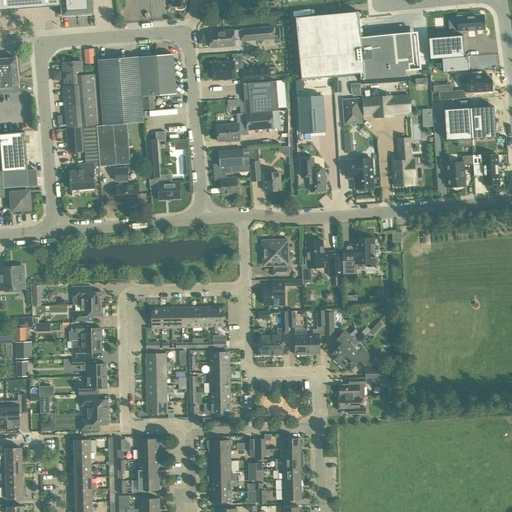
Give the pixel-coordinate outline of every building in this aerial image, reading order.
[(0,0),(0,9),(63,4),(64,16),(97,13),(95,0),(0,0)] [(309,15),(297,16),(303,78),(315,77),(359,73),(360,79),(407,76),(406,70),(422,68),(418,31),(362,37),(360,10),(309,15)] [(483,28),(482,14),(473,15),(473,12),(465,13),(465,16),(457,17),(457,26),(448,27),(448,31),(467,30),(467,31),(474,30),(474,29),(483,28)] [(273,27),(209,32),(210,48),(234,46),(233,39),(241,39),(242,42),(274,39),(273,27)] [(464,56),(462,35),(428,38),(430,59),(464,56)] [(94,61),(93,48),(85,49),(86,62),(94,61)] [(172,54),(140,57),(144,110),(154,109),(153,96),(175,94),(172,54)] [(268,67),(243,69),(241,54),(232,54),(232,62),(211,64),(213,80),(235,78),(234,76),(242,76),(243,84),(287,81),(286,74),(268,76),(268,67)] [(138,57),(98,60),(103,125),(143,122),(138,57)] [(467,57),(464,57),(441,59),(442,73),(468,70),(467,57)] [(15,58),(0,59),(0,93),(18,92),(15,58)] [(71,86),(63,87),(66,127),(99,125),(95,75),(82,76),(81,61),(63,63),(64,79),(70,79),(71,86)] [(491,86),(490,70),(469,72),(456,73),(457,80),(465,80),(466,88),(491,86)] [(280,128),(276,88),(287,88),(287,81),(243,84),(245,114),(247,131),(280,128)] [(351,84),(351,92),(360,91),(359,83),(351,84)] [(373,98),(363,99),(364,115),(374,114),(374,117),(392,116),(392,113),(410,112),(409,96),(391,97),(373,98)] [(359,99),(343,101),(344,124),(361,123),(359,99)] [(328,101),(304,103),(306,139),(330,137),(328,101)] [(495,137),(494,106),(469,108),(471,138),(495,137)] [(471,138),(469,108),(444,109),(446,140),(471,138)] [(237,115),(237,124),(216,126),(217,141),(229,140),(229,141),(240,140),(239,135),(248,135),(247,131),(245,114),(237,115)] [(127,124),(96,126),(96,127),(99,168),(99,167),(130,164),(127,124)] [(99,168),(96,127),(83,128),(86,164),(80,164),(81,170),(69,171),(71,193),(72,192),(72,190),(94,188),(94,191),(95,191),(94,178),(100,177),(99,168)] [(82,128),(66,129),(68,153),(84,152),(82,128)] [(0,133),(0,197),(4,197),(4,188),(29,186),(24,132),(0,133)] [(159,178),(158,159),(156,139),(146,140),(148,160),(149,178),(150,190),(158,189),(159,200),(180,198),(179,182),(170,183),(170,177),(159,178)] [(401,161),(392,162),(392,173),(393,173),(394,186),(412,185),(411,178),(414,178),(413,161),(411,161),(410,139),(397,139),(398,156),(401,156),(401,161)] [(249,165),(248,161),(248,150),(246,150),(246,149),(218,151),(219,167),(213,167),(214,181),(220,181),(220,179),(227,179),(226,173),(231,173),(231,166),(249,165)] [(258,149),(248,150),(248,161),(259,160),(258,149)] [(483,164),(473,165),(474,175),(483,174),(484,184),(499,183),(497,155),(482,156),(483,164)] [(308,159),(300,159),(301,177),(309,177),(310,192),(325,191),(324,169),(309,170),(308,159)] [(374,159),(346,161),(347,174),(354,174),(355,189),(358,189),(358,192),(366,191),(366,188),(376,187),(374,159)] [(259,161),(249,162),(250,182),(261,181),(259,161)] [(463,161),(446,162),(448,186),(464,185),(463,161)] [(127,168),(114,169),(115,181),(118,181),(119,186),(116,186),(117,203),(139,202),(137,184),(127,185),(127,180),(128,180),(127,168)] [(279,173),(263,174),(264,192),(280,190),(279,173)] [(227,179),(220,179),(220,181),(221,195),(237,194),(236,178),(227,179)] [(29,190),(10,192),(12,211),(31,210),(29,190)] [(355,244),(342,245),(344,273),(356,272),(355,263),(364,263),(364,265),(377,264),(376,256),(374,256),(373,237),(358,238),(358,241),(355,244)] [(307,250),(305,250),(306,265),(308,265),(308,267),(325,266),(325,262),(327,262),(328,277),(333,276),(334,286),(342,285),(340,250),(324,251),(324,240),(315,241),(315,239),(308,240),(308,241),(306,241),(307,250)] [(287,240),(262,241),(262,250),(263,250),(264,265),(274,265),(274,269),(272,269),(272,275),(289,275),(289,268),(287,268),(287,240)] [(3,272),(0,271),(0,285),(4,285),(4,290),(25,288),(23,266),(2,267),(3,272)] [(42,286),(33,286),(34,297),(42,297),(42,286)] [(81,286),(72,286),(72,297),(80,297),(81,304),(101,304),(101,301),(102,301),(102,292),(82,292),(81,286)] [(272,288),(263,288),(264,292),(263,294),(262,296),(263,298),(264,300),(264,304),(284,304),(284,286),(274,286),(272,288)] [(356,295),(344,296),(345,306),(357,305),(356,295)] [(369,304),(386,304),(386,296),(369,297),(369,304)] [(81,311),(73,312),(73,323),(75,323),(75,322),(92,322),(92,316),(103,316),(102,307),(101,307),(101,304),(81,304),(81,311)] [(223,306),(212,307),(213,327),(212,327),(212,332),(216,332),(216,326),(223,326),(223,319),(225,319),(225,313),(223,313),(223,306)] [(182,307),(171,308),(172,328),(182,327),(182,307)] [(192,307),(182,307),(182,327),(192,327),(192,307)] [(202,307),(192,307),(192,327),(202,327),(202,307)] [(212,307),(202,307),(202,327),(212,327),(213,327),(212,307)] [(151,315),(149,315),(149,321),(151,321),(151,328),(162,328),(161,308),(151,308),(151,315)] [(171,308),(161,308),(162,328),(172,328),(171,308)] [(333,313),(324,313),(324,326),(325,335),(333,334),(333,313)] [(75,322),(75,323),(76,333),(81,333),(81,340),(102,340),(101,328),(92,328),(92,322),(75,322)] [(381,322),(371,332),(376,338),(387,327),(381,322)] [(264,328),(258,328),(259,355),(271,355),(270,334),(264,334),(264,328)] [(282,333),(288,333),(288,328),(281,328),(277,328),(277,334),(270,334),(271,355),(283,355),(282,333)] [(22,329),(14,330),(14,342),(23,341),(22,329)] [(224,338),(232,338),(232,329),(224,329),(224,338)] [(14,330),(0,330),(0,342),(14,342),(14,330)] [(341,344),(331,354),(335,358),(334,359),(338,363),(353,348),(348,343),(352,338),(344,331),(336,339),(341,344)] [(306,334),(294,335),(295,354),(307,354),(306,334)] [(318,334),(306,334),(307,354),(319,354),(318,334)] [(76,358),(72,358),(84,358),(92,358),(92,352),(102,352),(102,340),(81,340),(72,340),(72,348),(76,348),(76,358)] [(353,348),(338,363),(343,368),(344,366),(348,370),(358,360),(362,364),(371,356),(363,348),(358,352),(353,348)] [(229,351),(209,352),(209,362),(229,362),(229,351)] [(166,353),(146,353),(146,366),(173,365),(173,361),(166,361),(166,353)] [(84,358),(72,358),(72,365),(81,365),(81,370),(86,370),(86,376),(106,376),(106,364),(86,364),(84,364),(84,358)] [(16,369),(16,376),(27,375),(27,369),(27,361),(16,362),(16,369)] [(229,362),(209,362),(209,372),(229,372),(229,362)] [(173,365),(146,366),(146,378),(166,377),(166,369),(173,369),(173,365)] [(388,369),(365,369),(365,377),(388,377),(388,369)] [(229,372),(209,372),(210,383),(230,382),(229,372)] [(87,382),(79,383),(79,394),(85,394),(85,388),(107,388),(106,376),(86,376),(87,382)] [(166,377),(146,378),(146,390),(174,389),(174,385),(166,385),(166,377)] [(348,384),(339,384),(339,396),(359,396),(359,384),(364,384),(364,378),(348,378),(348,384)] [(230,382),(210,383),(210,393),(230,392),(230,382)] [(199,383),(198,383),(190,383),(190,403),(195,403),(195,399),(200,399),(200,395),(199,394),(195,394),(195,387),(199,387),(199,383)] [(174,389),(146,390),(147,401),(167,401),(166,393),(174,393),(174,389)] [(27,411),(26,392),(17,392),(17,398),(6,398),(7,423),(8,423),(8,425),(16,425),(16,423),(19,423),(18,411),(27,411)] [(230,392),(210,393),(210,403),(230,402),(230,392)] [(98,394),(79,394),(79,405),(87,405),(87,412),(107,412),(107,400),(98,400),(98,394)] [(359,396),(339,396),(339,408),(349,408),(349,414),(365,414),(365,407),(359,407),(359,396)] [(167,401),(147,401),(147,414),(167,413),(174,413),(174,409),(167,409),(167,401)] [(230,402),(210,403),(210,413),(217,413),(217,415),(223,415),(223,413),(230,413),(230,402)] [(201,405),(191,406),(191,419),(201,418),(201,405)] [(87,419),(79,420),(80,430),(99,430),(99,424),(108,424),(107,412),(87,412),(87,419)] [(265,438),(256,438),(256,450),(269,450),(269,449),(265,449),(265,438)] [(299,438),(280,439),(280,449),(299,449),(299,446),(301,446),(302,445),(302,440),(301,439),(299,439),(299,438)] [(125,439),(117,440),(117,450),(121,450),(125,450),(125,439)] [(157,439),(137,439),(138,450),(157,449),(157,439)] [(253,439),(245,440),(245,450),(249,450),(254,450),(253,439)] [(89,440),(74,440),(74,453),(90,452),(89,440)] [(230,440),(209,441),(207,441),(207,448),(210,448),(210,451),(230,451),(230,440)] [(21,448),(5,449),(5,461),(21,461),(21,448)] [(157,449),(138,450),(138,460),(158,460),(157,449)] [(299,449),(280,449),(280,459),(302,459),(302,453),(301,452),(299,452),(299,449)] [(269,450),(256,450),(256,459),(262,459),(262,456),(265,456),(265,455),(269,455),(269,450)] [(230,451),(210,451),(210,461),(230,461),(230,451)] [(90,452),(74,453),(74,465),(90,465),(90,452)] [(302,459),(280,459),(275,460),(275,470),(277,470),(300,469),(300,466),(301,466),(303,465),(302,459)] [(158,460),(138,460),(138,470),(158,470),(158,460)] [(21,461),(5,461),(0,461),(0,466),(5,467),(5,474),(21,473),(21,461)] [(230,461),(210,461),(210,472),(230,471),(230,461)] [(90,465),(74,465),(75,478),(90,477),(90,465)] [(300,469),(277,470),(277,480),(281,480),(300,479),(302,479),(303,478),(303,473),(302,472),(300,472),(300,469)] [(158,470),(138,470),(138,480),(158,480),(158,470)] [(230,471),(210,472),(210,482),(231,481),(230,471)] [(5,474),(0,473),(0,476),(0,480),(6,480),(6,486),(22,485),(21,473),(5,474)] [(90,477),(75,478),(75,490),(91,490),(91,491),(96,491),(96,485),(91,485),(90,477)] [(300,479),(281,480),(281,490),(301,489),(300,479)] [(158,480),(138,480),(130,481),(131,494),(139,494),(139,491),(159,490),(158,480)] [(231,481),(210,482),(211,492),(231,492),(231,481)] [(22,485),(6,486),(2,486),(2,499),(22,498),(22,497),(25,497),(25,490),(22,490),(22,485)] [(301,489),(281,490),(281,500),(301,500),(301,499),(302,499),(304,498),(303,493),(302,492),(301,492),(301,489)] [(91,490),(75,490),(75,503),(91,502),(91,491),(91,490)] [(231,492),(211,492),(211,503),(231,502),(231,492)] [(130,506),(129,495),(119,495),(119,503),(119,510),(123,510),(134,509),(133,506),(130,506)] [(159,498),(139,499),(139,509),(159,509),(159,498)] [(91,511),(91,502),(75,503),(75,511),(91,511)]
